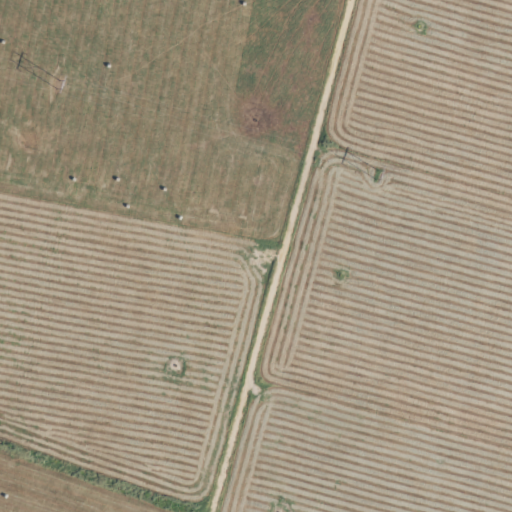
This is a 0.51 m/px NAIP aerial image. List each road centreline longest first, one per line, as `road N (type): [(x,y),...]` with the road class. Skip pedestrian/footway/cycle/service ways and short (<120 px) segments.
road 1 (residential): [(511,288),(322,228),(264,183),(243,87),(271,0)]
road 2 (residential): [(243,87),(216,42),(171,25),(130,35)]
